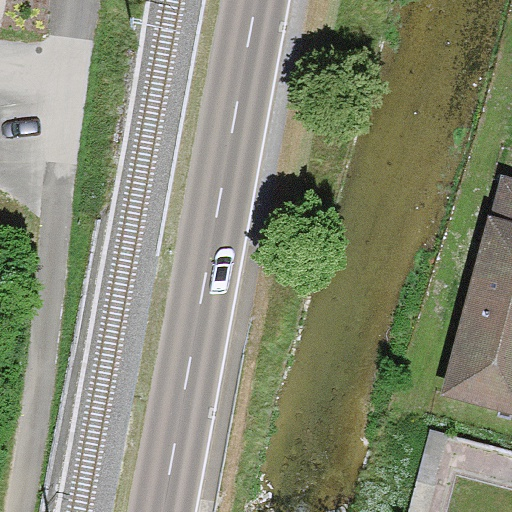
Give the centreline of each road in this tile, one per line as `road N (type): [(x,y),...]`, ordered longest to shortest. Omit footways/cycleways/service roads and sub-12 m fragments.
road 1 (secondary): [(258,0),(163,511)]
road 2 (track): [(79,0),(35,362),(6,511)]
